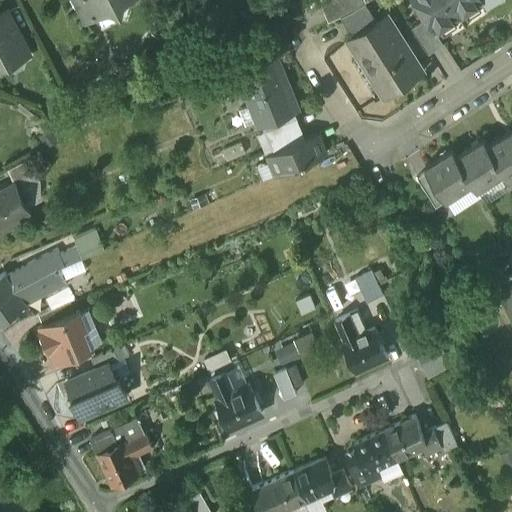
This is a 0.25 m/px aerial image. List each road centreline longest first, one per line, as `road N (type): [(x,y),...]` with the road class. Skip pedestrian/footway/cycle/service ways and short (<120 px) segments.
road 1 (residential): [(98,504),(407,368)]
road 2 (residential): [(98,504),(0,351)]
